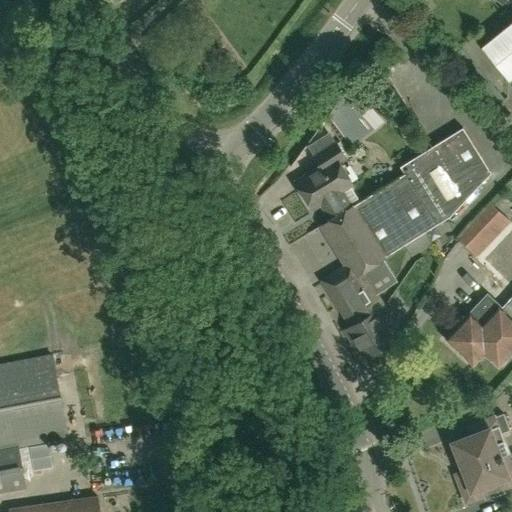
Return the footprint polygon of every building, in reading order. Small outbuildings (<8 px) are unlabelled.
[(511,22),(481,47),(508,81),(511,77),(511,22)] [(352,277),(361,271),(404,244),(410,255),(431,242),(424,232),(449,216),(490,173),(462,127),(399,166),(404,174),(350,207),(331,219),(320,226),(345,266),(330,276),(337,288),(329,293),(351,326),(364,318),(347,291),(357,285),(352,277)] [(331,219),(350,207),(339,190),(351,183),(337,161),(344,156),(336,143),(314,157),(320,167),(296,182),(312,207),(320,202),(331,219)] [(477,258),(511,222),(492,204),(458,240),(477,258)] [(364,318),(351,326),(347,328),(366,358),(396,339),(391,331),(398,327),(384,305),(382,306),(372,291),(373,290),(361,271),(352,277),(357,285),(347,291),(364,318)] [(511,350),(511,319),(487,295),(446,338),(473,363),(484,352),(498,366),(511,350)] [(0,492),(5,492),(27,488),(19,446),(68,437),(52,356),(0,365),(0,492)] [(480,432),(457,441),(468,469),(460,473),(471,500),(496,490),(498,496),(509,491),(507,486),(511,484),(511,452),(504,456),(496,435),(511,429),(511,422),(508,412),(477,424),(480,432)] [(36,477),(45,476),(41,446),(32,447),(36,477)] [(9,511),(99,511),(98,498),(9,508),(9,511)]
